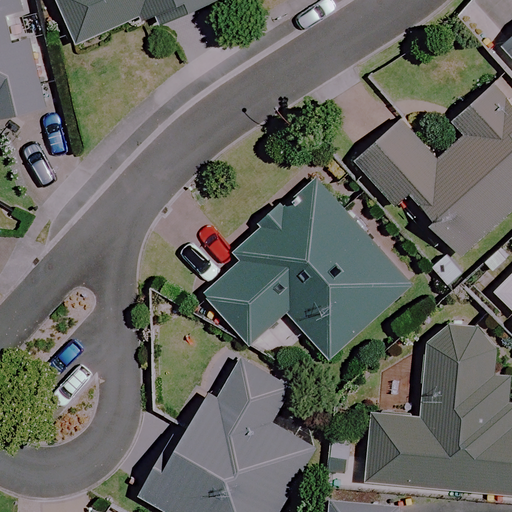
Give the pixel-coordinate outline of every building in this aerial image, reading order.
[(0,0),(0,119),(37,112),(12,0),(0,0)] [(52,0),(69,45),(171,7),(174,16),(213,1),(212,0),(52,0)] [(511,30),(496,45),(511,61),(511,30)] [(511,102),(493,81),(451,117),(464,132),(431,161),(393,118),(349,157),(393,207),(406,196),(457,254),(511,206),(511,102)] [(327,362),(410,284),(318,187),(308,176),(230,250),(240,260),(199,298),(247,348),(282,314),(327,362)] [(511,269),(490,292),(511,313),(511,325),(510,327),(511,328),(511,269)] [(431,405),(384,401),(377,480),(511,491),(511,364),(506,364),(508,341),(488,319),(459,315),(437,335),(431,405)] [(289,390),(213,350),(166,440),(158,436),(129,492),(166,511),(275,511),(312,442),(272,422),(289,390)] [(395,511),(396,508),(330,499),(324,511),(395,511)]
